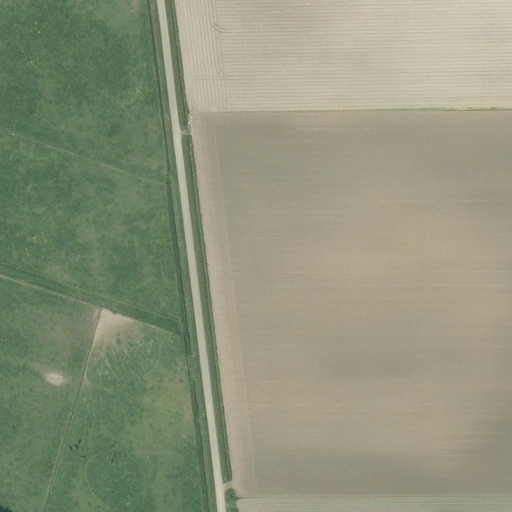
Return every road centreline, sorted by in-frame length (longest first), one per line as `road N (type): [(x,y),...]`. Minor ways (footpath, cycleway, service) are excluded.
road 1 (unclassified): [(221,511),(160,0)]
road 2 (track): [(0,268),(165,322)]
